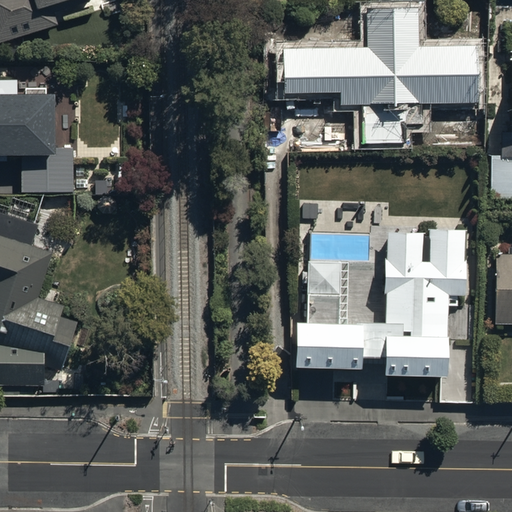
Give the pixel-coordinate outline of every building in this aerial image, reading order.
[(0,0),(0,38),(59,20),(52,0),(0,0)] [(402,123),(421,123),(421,103),(479,102),(477,45),(421,46),(419,5),(367,7),(368,47),(284,49),(285,95),(340,94),(341,106),(363,106),(364,142),(402,141),(402,123)] [(500,132),(500,151),(490,151),(490,196),(511,196),(511,47),(511,48),(510,132),(500,132)] [(52,85),(0,84),(0,146),(20,147),(53,147),(53,143),(52,85)] [(73,143),(53,143),(53,147),(20,147),(20,188),(73,188),(73,143)] [(0,380),(44,380),(44,362),(59,367),(74,319),(58,314),(62,302),(37,295),(51,248),(31,242),(37,222),(0,210),(0,380)] [(293,279),(293,314),(292,359),(357,360),(357,350),(381,350),(381,367),(445,368),(445,339),(471,340),(472,304),(462,304),(463,255),(460,255),(461,225),(425,225),(425,228),(384,227),(384,254),(381,254),(380,288),(383,288),(382,305),(347,304),(347,260),(305,260),(305,268),(300,268),(299,279),(293,279)] [(507,253),(495,253),(495,320),(511,320),(511,245),(507,246),(507,253)]
